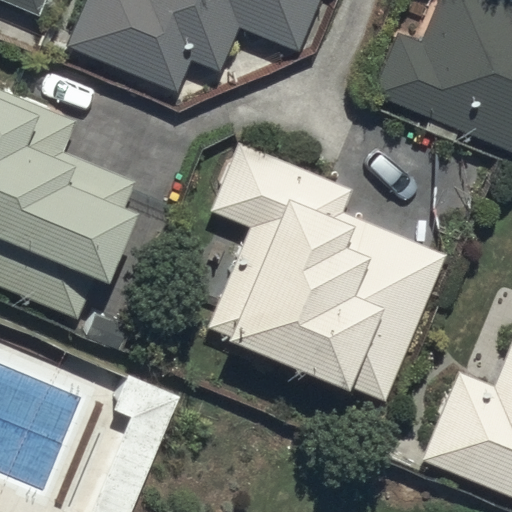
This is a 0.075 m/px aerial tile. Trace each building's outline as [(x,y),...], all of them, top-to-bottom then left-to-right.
[(0,0),(0,2),(31,15),(37,0),(0,0)] [(293,54),(314,0),(80,0),(61,49),(172,93),(184,63),(215,75),(233,30),(293,54)] [(511,0),(434,0),(416,47),(390,37),(366,98),(424,121),(420,132),(450,144),(454,135),(511,158),(511,0)] [(68,121),(0,93),(0,292),(72,321),(87,284),(94,287),(123,215),(118,213),(130,183),(55,153),(68,121)] [(346,192),(232,146),(205,214),(242,229),(202,328),(218,335),(214,343),(335,392),(337,386),(378,403),(437,257),(337,216),(346,192)] [(511,501),(511,330),(489,386),(452,371),(415,463),(511,501)] [(128,511),(174,395),(124,375),(111,409),(128,415),(90,511),(73,511),(67,509),(65,511),(128,511)]
